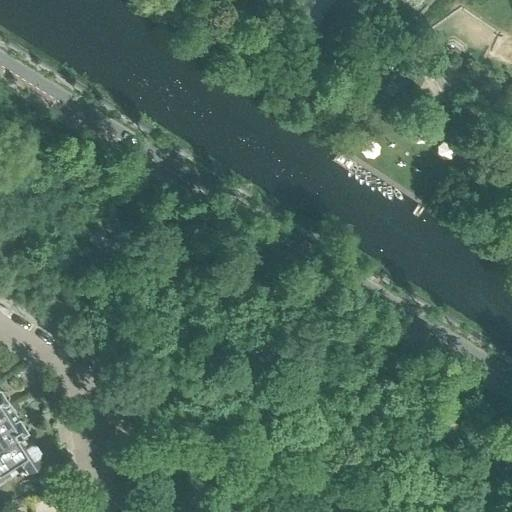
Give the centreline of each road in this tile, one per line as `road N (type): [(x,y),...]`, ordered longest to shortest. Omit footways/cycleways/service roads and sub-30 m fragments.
road 1 (residential): [(511,377),(0,57)]
road 2 (residential): [(79,371),(335,511)]
road 3 (residential): [(96,511),(79,371)]
